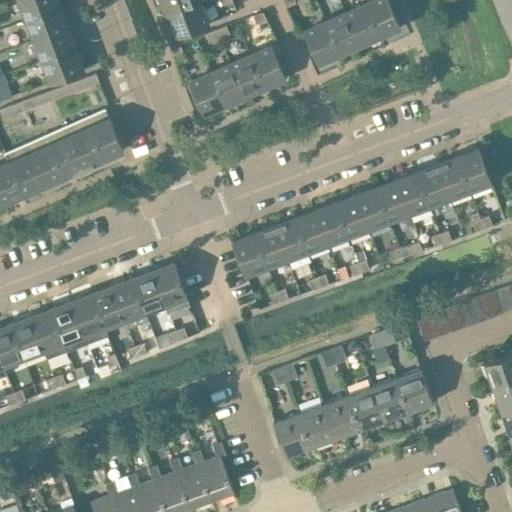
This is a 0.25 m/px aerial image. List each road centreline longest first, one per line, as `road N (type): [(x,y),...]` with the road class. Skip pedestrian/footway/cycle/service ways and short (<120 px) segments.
road 1 (residential): [(191,216),(511,92)]
road 2 (residential): [(110,0),(191,216)]
road 3 (residential): [(0,285),(191,216)]
road 4 (residential): [(282,510),(472,442)]
road 5 (residential): [(282,510),(240,380)]
